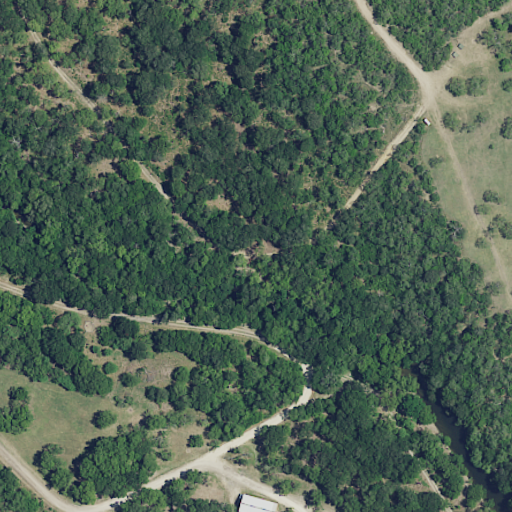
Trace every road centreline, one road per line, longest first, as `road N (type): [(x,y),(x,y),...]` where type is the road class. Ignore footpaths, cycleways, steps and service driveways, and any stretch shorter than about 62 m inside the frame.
road 1 (track): [(0,286),(105,318),(251,335),(318,381),(310,402),(90,510),(41,494),(0,445)]
road 2 (track): [(25,0),(76,88),(202,239),(238,256),(296,251),(409,138),(427,95),(360,0)]
